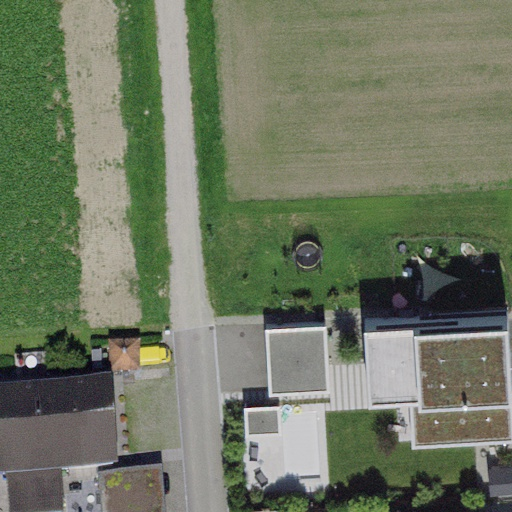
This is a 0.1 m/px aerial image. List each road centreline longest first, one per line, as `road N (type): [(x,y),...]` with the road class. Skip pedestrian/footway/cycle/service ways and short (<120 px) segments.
road 1 (track): [(168,0),(194,313)]
road 2 (residential): [(194,313),(210,511)]
